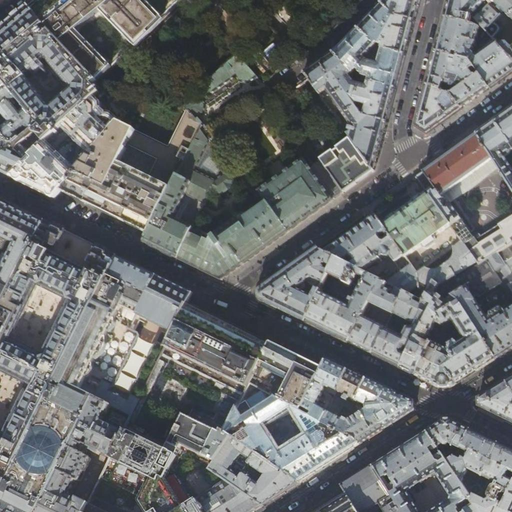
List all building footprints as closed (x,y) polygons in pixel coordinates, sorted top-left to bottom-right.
[(40,0),(30,9),(46,27),(63,45),(94,78),(97,81),(180,0),(40,0)] [(384,0),(381,4),(392,14),(391,17),(396,19),(397,17),(413,22),(419,1),(419,0),(384,0)] [(450,0),(450,2),(445,19),(469,25),(471,17),(486,0),(450,0)] [(511,0),(492,0),(492,1),(511,19),(511,49),(507,44),(504,44),(502,45),(500,47),(511,61),(511,0)] [(491,2),(490,3),(475,19),(485,31),(500,14),(491,5),(492,4),(491,2)] [(409,39),(413,22),(397,17),(396,19),(391,17),(392,14),(381,4),(357,29),(378,49),(404,56),(409,39)] [(30,9),(28,6),(13,19),(0,30),(0,77),(10,90),(38,126),(0,157),(0,171),(1,172),(9,176),(94,99),(104,89),(97,81),(94,78),(63,45),(46,27),(30,9)] [(479,28),(469,25),(445,19),(441,35),(436,52),(453,57),(454,54),(459,55),(458,58),(470,62),(475,54),(472,51),(474,49),(479,28)] [(338,50),(333,53),(357,80),(395,89),(400,72),(404,56),(378,49),(357,29),(338,50)] [(478,56),(475,54),(470,62),(478,72),(479,75),(489,89),(505,78),(511,72),(511,61),(500,47),(496,43),(478,56)] [(458,58),(453,57),(436,52),(432,69),(427,86),(442,90),(449,92),(451,84),(457,86),(460,89),(451,96),(461,109),(475,99),(489,89),(479,75),(475,78),(473,75),(478,72),(470,62),(458,58)] [(304,73),(313,85),(331,72),(363,117),(386,123),(391,107),(395,89),(357,80),(333,53),(304,73)] [(237,56),(182,104),(197,120),(205,115),(207,105),(203,100),(222,87),(235,78),(239,83),(248,84),(257,78),(237,56)] [(382,141),(386,123),(363,117),(331,72),(313,85),(319,94),(325,90),(352,129),(350,138),(373,171),(374,171),(382,141)] [(0,98),(10,90),(0,77),(0,98)] [(441,93),(442,90),(427,86),(422,107),(417,127),(427,134),(446,120),(461,109),(451,96),(441,93)] [(0,98),(0,113),(8,123),(0,130),(0,157),(38,126),(10,90),(0,98)] [(100,107),(100,105),(99,104),(94,99),(9,176),(32,188),(54,198),(61,190),(118,123),(113,118),(111,117),(110,116),(108,116),(107,116),(106,117),(100,111),(100,109),(100,108),(100,107)] [(201,127),(197,120),(182,104),(181,103),(179,105),(186,114),(169,148),(118,123),(61,190),(89,204),(133,226),(148,233),(201,127)] [(511,109),(511,110),(494,122),(511,148),(511,109)] [(511,148),(494,122),(486,128),(477,135),(493,160),(511,190),(511,148)] [(283,235),(342,193),(319,161),(313,152),(259,192),(267,203),(246,218),(244,215),(209,239),(192,230),(193,228),(173,218),(177,210),(196,220),(201,209),(202,210),(211,192),(218,196),(224,192),(224,193),(232,187),(232,186),(237,183),(213,149),(217,147),(201,126),(201,127),(148,233),(144,242),(160,250),(202,271),(221,280),(257,254),(283,235)] [(433,166),(423,173),(440,197),(493,160),(477,135),(465,143),(433,166)] [(373,171),(350,138),(336,148),(337,150),(333,153),(331,152),(319,161),(342,193),(356,183),(373,171)] [(440,197),(423,173),(416,178),(427,193),(422,197),(421,196),(414,201),(414,202),(406,208),(396,216),(395,215),(388,220),(389,221),(382,225),(404,256),(406,258),(422,246),(425,249),(429,249),(435,245),(436,239),(435,237),(451,226),(463,243),(456,248),(456,252),(456,254),(455,256),(454,260),(452,261),(451,263),(441,270),(437,271),(433,272),(430,271),(427,271),(425,270),(418,275),(419,289),(428,293),(434,282),(439,286),(478,262),(471,252),(479,246),(477,243),(449,203),(446,204),(443,201),(440,197)] [(5,202),(0,199),(0,348),(7,335),(15,317),(1,310),(18,277),(25,261),(32,248),(45,221),(15,206),(10,204),(5,202)] [(446,199),(443,201),(446,204),(449,203),(477,243),(481,241),(452,201),(450,202),(450,200),(446,199)] [(347,236),(324,252),(336,259),(362,271),(384,256),(385,257),(386,257),(387,257),(388,257),(389,257),(390,256),(395,262),(404,256),(382,225),(376,216),(347,236)] [(511,244),(511,220),(479,246),(471,252),(478,262),(480,265),(498,254),(511,244)] [(66,231),(61,229),(45,221),(32,248),(25,261),(18,277),(1,310),(15,317),(7,335),(0,348),(0,495),(15,465),(20,455),(24,446),(35,425),(43,409),(48,397),(117,257),(108,252),(102,249),(90,243),(89,243),(80,238),(71,234),(66,231)] [(511,244),(498,254),(511,275),(511,244)] [(336,259),(324,252),(317,249),(290,268),(263,287),(264,287),(263,288),(261,289),(260,289),(260,290),(259,291),(258,293),(258,295),(258,296),(259,298),(260,299),(262,301),(264,301),(265,301),(265,302),(286,312),(305,322),(319,292),(320,290),(315,288),(311,296),(301,292),(302,290),(303,289),(303,288),(304,287),(304,286),(304,284),(304,282),(310,278),(323,285),(328,275),(336,259)] [(511,275),(498,254),(480,265),(442,289),(459,302),(496,359),(511,348),(511,275)] [(126,261),(117,257),(48,397),(43,409),(35,425),(24,446),(20,455),(15,465),(0,495),(0,511),(1,511),(43,426),(74,440),(95,398),(96,398),(104,382),(157,276),(142,269),(126,261)] [(380,280),(362,271),(336,259),(328,275),(350,285),(355,274),(363,278),(353,299),(350,298),(349,301),(351,302),(349,306),(319,292),(305,322),(327,332),(349,343),(360,321),(354,319),(356,314),(362,317),(364,312),(369,303),(380,280)] [(411,265),(385,283),(387,284),(396,289),(403,292),(414,298),(419,289),(418,275),(411,265)] [(175,285),(157,276),(104,382),(96,398),(111,406),(127,414),(131,417),(132,417),(188,303),(192,293),(175,285)] [(385,283),(380,280),(369,303),(392,315),(392,314),(403,292),(396,289),(393,297),(383,292),(387,284),(385,283)] [(432,307),(401,369),(408,372),(416,376),(433,342),(432,341),(432,342),(428,340),(437,324),(441,326),(442,323),(438,316),(459,302),(442,289),(439,286),(434,282),(428,293),(424,302),(432,307)] [(419,289),(414,298),(403,292),(392,314),(415,325),(414,328),(406,328),(402,337),(391,331),(393,327),(390,326),(392,323),(389,321),(386,328),(372,355),(387,362),(401,369),(432,307),(424,302),(428,293),(419,289)] [(442,323),(441,326),(442,326),(452,320),(465,341),(459,344),(459,343),(456,343),(448,348),(448,350),(433,342),(416,376),(427,382),(439,387),(452,387),(482,367),(496,359),(459,302),(438,316),(442,323)] [(195,307),(188,303),(132,417),(192,457),(211,470),(233,437),(226,432),(250,384),(270,343),(265,341),(231,324),(228,323),(195,307)] [(364,312),(362,317),(360,321),(349,343),(360,349),(372,355),(386,328),(369,320),(371,316),(364,312)] [(300,358),(270,343),(250,384),(301,411),(322,368),(300,358)] [(324,363),(322,368),(301,411),(322,423),(328,412),(316,406),(326,386),(338,391),(348,370),(338,365),(326,359),(324,363)] [(356,374),(348,370),(338,391),(336,397),(354,405),(367,379),(356,374)] [(395,423),(414,410),(414,402),(390,390),(367,379),(354,405),(362,415),(366,421),(367,421),(368,421),(369,421),(370,422),(376,418),(383,430),(395,423)] [(511,390),(506,382),(494,389),(478,399),(479,407),(504,419),(511,423),(511,390)] [(322,423),(301,411),(250,384),(226,432),(233,437),(276,467),(299,483),(325,466),(360,445),(322,423)] [(362,415),(354,405),(336,397),(328,412),(322,423),(360,445),(367,440),(383,430),(376,418),(370,422),(369,421),(368,421),(367,421),(366,421),(362,415)] [(111,406),(96,398),(95,398),(74,440),(38,511),(84,511),(89,504),(78,499),(77,500),(68,496),(75,482),(77,483),(78,483),(79,483),(80,482),(81,482),(91,462),(91,461),(91,460),(90,459),(90,458),(89,458),(85,455),(88,448),(111,459),(124,432),(104,422),(103,419),(106,414),(107,414),(111,406)] [(192,457),(132,417),(131,417),(129,421),(124,432),(111,459),(89,504),(84,511),(204,511),(205,510),(177,469),(178,467),(192,457)] [(441,423),(427,432),(447,462),(455,457),(457,456),(457,455),(470,430),(463,427),(454,422),(441,423)] [(38,511),(74,440),(43,426),(1,511),(38,511)] [(483,436),(470,430),(457,455),(457,456),(461,457),(460,459),(455,457),(447,462),(462,483),(466,474),(466,473),(467,471),(465,470),(465,469),(482,477),(498,444),(483,436)] [(447,462),(427,432),(421,435),(373,466),(401,511),(465,511),(473,506),(469,499),(471,497),(467,491),(462,483),(447,462)] [(289,489),(299,483),(276,467),(233,437),(211,470),(262,506),(266,504),(269,502),(273,499),(281,494),(289,489)] [(511,450),(498,444),(482,477),(490,480),(496,483),(495,486),(494,486),(493,486),(492,486),(492,487),(486,500),(476,495),(483,491),(478,484),(467,491),(471,497),(469,499),(473,506),(465,511),(506,511),(501,509),(511,486),(511,450)] [(252,511),(262,506),(211,470),(192,457),(178,467),(177,469),(205,510),(204,511),(252,511)] [(345,491),(348,496),(357,511),(401,511),(373,466),(368,469),(357,476),(341,486),(345,491)] [(511,511),(511,486),(501,509),(506,511),(511,511)] [(357,511),(348,496),(348,497),(328,509),(323,511),(357,511)]
